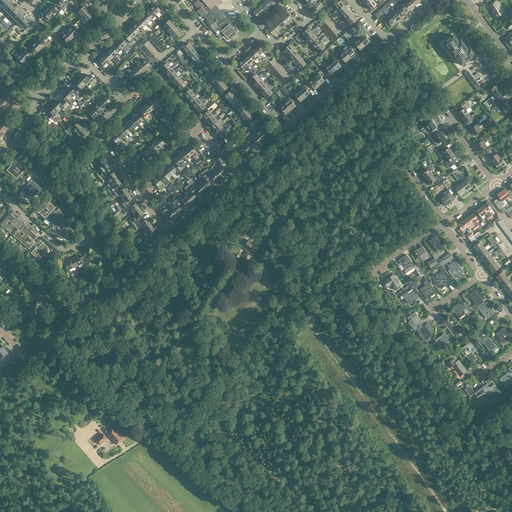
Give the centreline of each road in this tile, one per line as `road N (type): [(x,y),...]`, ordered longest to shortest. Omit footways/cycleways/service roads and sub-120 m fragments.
road 1 (track): [(81,309),(315,511)]
road 2 (track): [(452,442),(292,234),(295,210)]
road 3 (track): [(240,511),(44,344)]
road 4 (track): [(441,89),(259,241),(247,235)]
road 5 (residential): [(169,232),(103,142),(99,128),(119,98),(83,55)]
road 6 (residential): [(284,132),(388,39)]
road 7 (residential): [(25,360),(117,277)]
